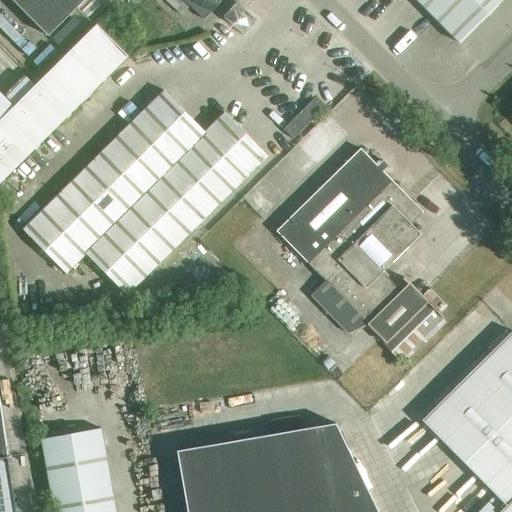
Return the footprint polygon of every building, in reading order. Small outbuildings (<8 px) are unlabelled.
[(11,0),(49,38),(87,0),(11,0)] [(163,0),(175,13),(185,2),(205,21),(221,4),(221,3),(223,0),(163,0)] [(504,0),(415,0),(460,44),(504,0)] [(237,4),(223,18),(232,27),(246,12),(237,4)] [(219,23),(209,34),(217,41),(227,30),(219,23)] [(0,185),(130,59),(99,27),(0,123),(0,185)] [(268,157),(226,114),(206,134),(165,92),(23,231),(66,275),(86,255),(127,297),(268,157)] [(284,130),(294,140),(326,107),(317,98),(284,130)] [(411,226),(424,214),(361,150),(277,233),(308,264),(307,265),(325,283),(311,297),(354,340),(368,326),(386,344),(385,346),(401,363),(402,362),(404,364),(440,330),(437,326),(445,319),(440,314),(423,297),(406,279),(397,288),(383,274),(421,236),(411,226)] [(284,176),(293,180),(303,160),(285,151),(271,179),(280,184),(284,176)] [(511,511),(511,333),(423,422),(507,507),(502,511),(511,511)] [(0,511),(16,511),(13,490),(0,400),(0,511)] [(337,425),(178,453),(188,511),(371,511),(342,451),(348,449),(337,425)] [(116,511),(102,430),(42,441),(54,511),(116,511)]
